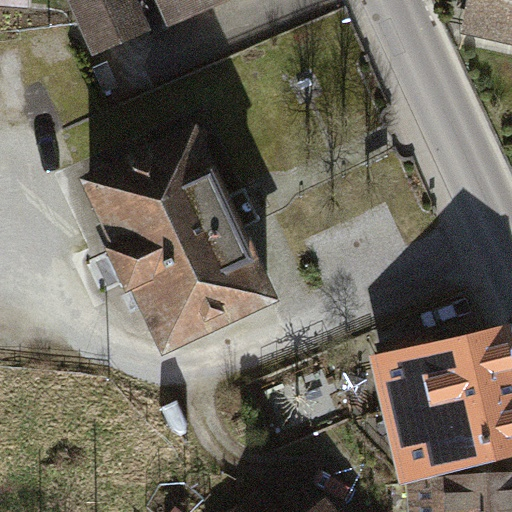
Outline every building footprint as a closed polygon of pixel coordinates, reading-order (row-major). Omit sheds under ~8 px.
[(0,0),(0,7),(33,9),(33,0),(0,0)] [(134,0),(73,0),(97,54),(148,32),(134,0)] [(162,0),(170,18),(212,0),(162,0)] [(511,0),(468,0),(461,34),(511,45),(511,0)] [(190,132),(92,178),(170,343),(267,298),(190,132)] [(511,363),(506,337),(382,367),(407,472),(511,446),(511,363)] [(322,511),(297,477),(249,511),(322,511)] [(511,511),(511,483),(417,484),(417,511),(511,511)]
